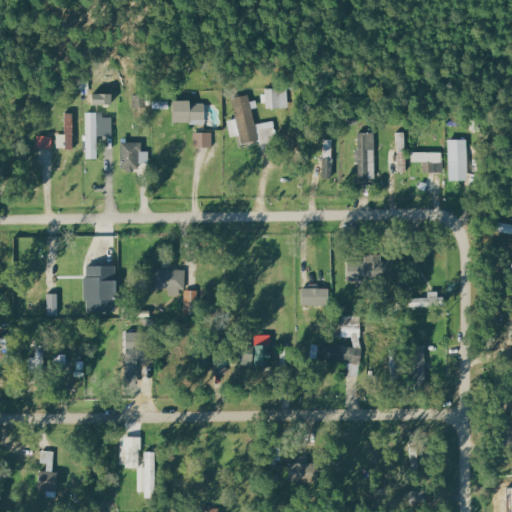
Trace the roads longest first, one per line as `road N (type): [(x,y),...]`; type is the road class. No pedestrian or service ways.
road 1 (residential): [(0,221),(429,216),(465,235),(466,253)]
road 2 (residential): [(0,418),(465,413)]
road 3 (residential): [(466,253),(467,511)]
